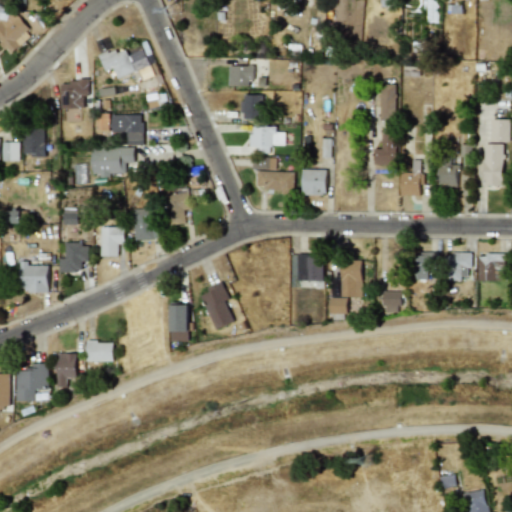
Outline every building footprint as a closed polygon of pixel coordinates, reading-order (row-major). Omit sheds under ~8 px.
[(0,42),(11,54),(25,40),(21,36),(29,28),(12,9),(0,20),(0,42)] [(105,71),(113,68),(117,78),(150,66),(143,49),(128,55),(125,47),(99,56),(105,71)] [(253,65),(228,66),(229,88),(254,87),(253,65)] [(61,81),(61,110),(84,109),(84,96),(89,96),(89,80),(61,81)] [(394,84),(379,84),(380,116),(395,116),(394,84)] [(241,119),(259,119),(260,95),(242,94),(241,119)] [(143,144),(143,114),(112,115),(112,132),(124,132),(125,145),(143,144)] [(490,142),(509,143),(510,119),(491,119),(490,142)] [(44,157),(44,125),(23,126),(24,158),(44,157)] [(250,150),(271,151),(272,145),(284,145),(285,132),(276,132),(276,127),(251,126),(250,150)] [(381,133),(381,148),(373,148),(373,165),(396,164),(395,133),(381,133)] [(19,141),(2,142),(2,162),(19,161),(19,141)] [(483,187),(502,187),(503,144),(484,143),(483,187)] [(133,145),(92,146),(92,175),(134,175),(133,145)] [(252,168),(276,169),(276,157),(252,156),(252,168)] [(400,196),(420,196),(420,161),(412,161),(412,172),(401,171),(400,196)] [(438,185),(457,185),(458,164),(438,164),(438,185)] [(302,195),(326,196),(326,169),(302,169),(302,195)] [(282,189),(282,195),(294,195),(294,171),(258,170),(257,188),(282,189)] [(186,225),(184,211),(190,210),(189,192),(163,195),(166,227),(186,225)] [(154,208),(133,209),(134,240),(154,239),(154,208)] [(65,231),(77,231),(77,213),(64,213),(65,231)] [(101,258),(118,258),(117,243),(124,243),(124,226),(100,226),(101,258)] [(58,272),(82,272),(82,262),(88,261),(88,243),(64,243),(65,258),(58,258),(58,272)] [(428,280),(428,267),(436,267),(436,252),(413,252),(414,280),(428,280)] [(297,290),(322,290),(322,253),(297,253),(297,290)] [(472,253),(446,253),(447,279),(468,279),(468,268),(472,268),(472,253)] [(478,282),(504,282),(505,254),(478,254),(478,282)] [(361,260),(340,260),(340,296),(360,297),(361,260)] [(48,265),(27,265),(28,261),(20,261),(19,289),(27,289),(27,293),(48,293),(48,265)] [(215,330),(234,322),(225,301),(229,300),(222,283),(199,293),(215,330)] [(399,291),(383,291),(383,312),(400,312),(399,291)] [(329,313),(359,313),(359,297),(329,297),(329,313)] [(188,333),(188,305),(170,305),(170,333),(188,333)] [(86,363),(113,362),(113,341),(86,341),(86,363)] [(76,378),(76,353),(56,353),(56,387),(67,387),(67,378),(76,378)] [(49,363),(31,363),(31,368),(16,367),(15,403),(34,403),(35,391),(48,391),(49,363)] [(10,374),(0,374),(0,412),(1,413),(2,406),(9,406),(10,374)] [(465,492),(465,511),(486,511),(485,490),(465,492)]
